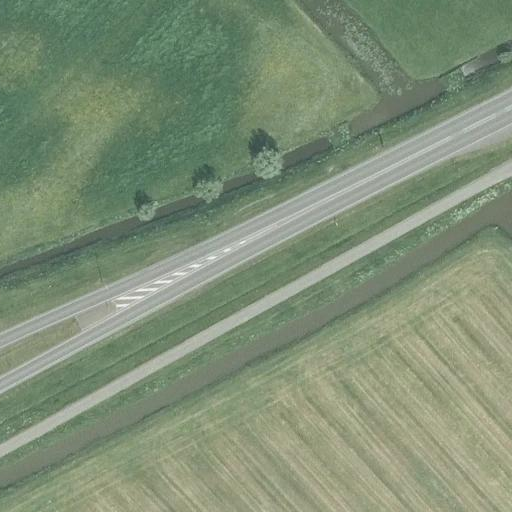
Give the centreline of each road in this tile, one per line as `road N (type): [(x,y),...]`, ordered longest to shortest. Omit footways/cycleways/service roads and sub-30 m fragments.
road 1 (unclassified): [(0,451),(511,169)]
road 2 (trunk): [(0,384),(247,251),(271,228)]
road 3 (trunk): [(271,228),(240,233),(0,342)]
road 4 (trunk): [(271,228),(511,107)]
